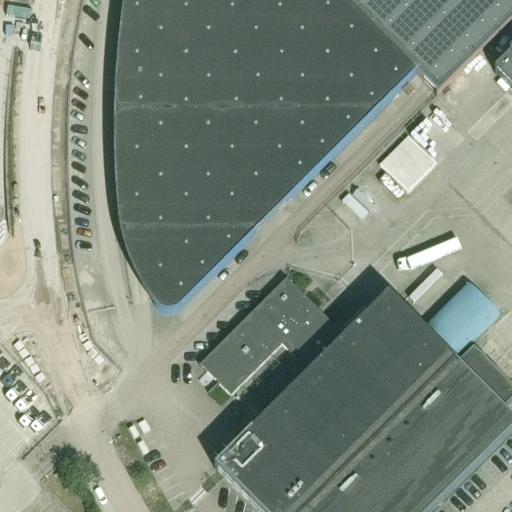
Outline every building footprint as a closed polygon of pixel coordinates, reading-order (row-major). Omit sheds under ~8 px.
[(511,22),(511,0),(124,0),(124,1),(117,60),(116,74),(115,92),(114,109),(114,126),(114,144),(114,170),(115,187),(119,225),(121,237),(122,244),(124,252),(127,259),(130,266),(133,274),(136,280),(140,287),(144,294),(149,300),(159,312),(160,314),(162,315),(164,316),(166,316),(170,316),(172,316),(174,315),(177,314),(179,312),(181,310),(363,128),(416,76),(437,98),(511,22)] [(511,92),(511,57),(494,75),(511,92)] [(413,140),(379,174),(409,205),(443,172),(413,140)] [(433,511),(511,433),(511,423),(502,413),(511,402),(511,390),(473,351),(456,367),(388,299),(345,341),(286,282),(201,367),(199,365),(198,365),(207,375),(199,382),(200,383),(208,376),(217,385),(207,395),(208,396),(218,386),(230,397),(281,346),(298,363),(283,378),(296,391),(258,429),(253,424),(277,400),(260,382),(219,423),(233,436),(226,443),(235,451),(215,471),(240,495),(256,511),(433,511)] [(468,287),(424,331),(454,362),(499,317),(468,287)]
